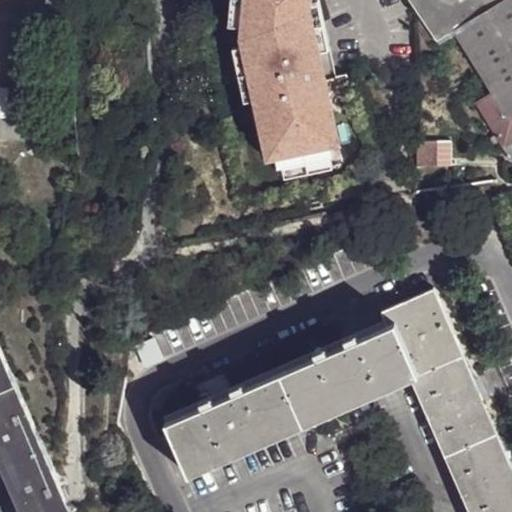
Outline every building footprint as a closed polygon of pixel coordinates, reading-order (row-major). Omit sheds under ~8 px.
[(110,30),(123,26),(119,0),(100,0),(84,2),(86,30),(110,30)] [(247,0),(231,0),(229,27),(245,28),(247,0)] [(247,0),(245,28),(244,38),(246,45),(258,98),(269,151),(275,150),(279,167),(284,166),(332,156),(336,154),(333,137),(338,136),(326,79),(337,77),(319,0),(312,0),(311,1),(310,0),(247,0)] [(511,0),(413,0),(418,7),(441,42),(460,31),(494,86),(497,91),(478,102),(505,146),(511,141),(511,0)] [(246,45),(234,47),(246,101),(258,98),(246,45)] [(419,141),(418,166),(439,166),(438,141),(419,141)] [(332,156),(284,166),(286,178),(334,167),(332,156)] [(397,382),(418,373),(476,511),(511,511),(511,469),(434,288),(389,308),(395,321),(375,330),(167,422),(190,474),(397,382)] [(165,359),(155,339),(136,347),(146,367),(165,359)] [(0,387),(17,381),(0,343),(0,387)] [(17,381),(0,387),(0,457),(21,507),(22,511),(66,511),(72,510),(67,496),(60,482),(17,381)]
